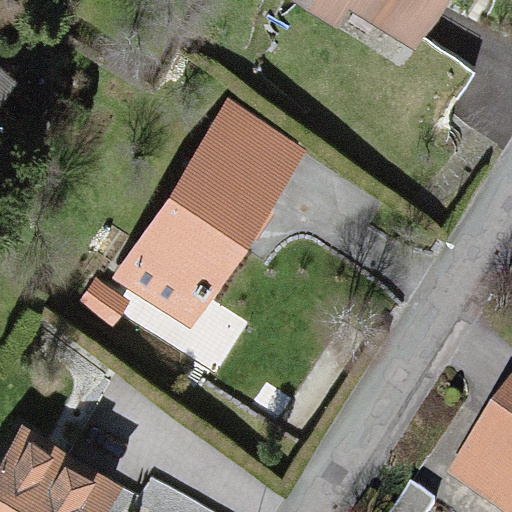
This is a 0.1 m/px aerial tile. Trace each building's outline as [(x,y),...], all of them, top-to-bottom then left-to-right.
[(328,0),(329,0),(421,53),(451,0),(328,0)] [(0,54),(0,113),(27,73),(0,54)] [(232,113),(123,283),(193,328),(302,158),(232,113)] [(511,511),(511,372),(438,491),(472,511),(511,511)] [(31,427),(0,473),(0,511),(120,511),(133,494),(31,427)]
